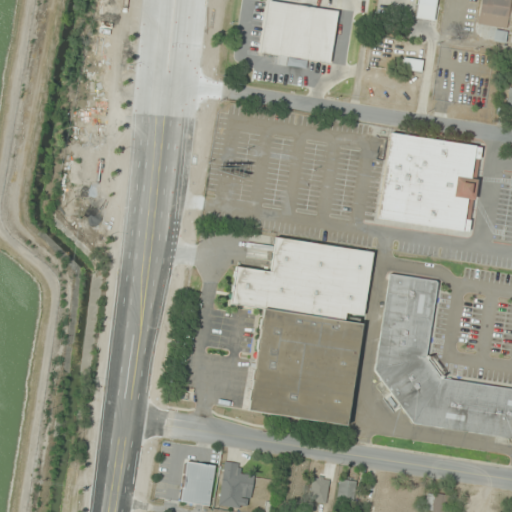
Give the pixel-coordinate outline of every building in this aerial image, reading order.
[(418,0),(415,18),(434,21),(437,0),(418,0)] [(509,0),(480,0),(481,26),(510,26),(509,0)] [(338,10),(268,1),(261,53),(278,56),(277,64),(286,66),(287,58),(331,64),(338,10)] [(421,72),(422,60),(404,58),(403,70),(421,72)] [(383,131),(371,215),(463,228),(475,145),(383,131)] [(234,265),(268,270),(274,235),(372,251),(362,316),(345,314),(344,320),(261,308),(228,303),(230,290),(229,290),(230,284),(232,284),(233,276),(232,276),(233,269),(234,269),(234,265)] [(388,273),(434,280),(436,282),(425,353),(443,377),(511,387),(511,438),(411,423),(372,371),(388,273)] [(344,320),(360,323),(345,425),(246,410),(247,401),(246,401),(248,388),(249,388),(250,380),(249,380),(251,366),(253,366),(255,349),(254,349),(256,337),(257,337),(258,329),(257,328),(259,317),(260,317),(261,308),(344,320)] [(215,465),(186,461),(180,503),(209,507),(215,465)] [(250,496),(253,476),(237,474),(238,464),(224,462),(220,492),(250,496)] [(331,498),(333,478),(313,475),(310,495),(331,498)] [(354,502),(355,480),(338,479),(337,501),(354,502)] [(449,511),(453,498),(428,492),(424,510),(433,511),(432,511),(449,511)]
